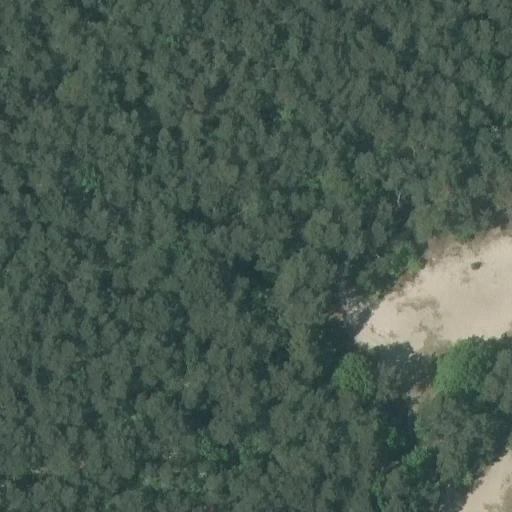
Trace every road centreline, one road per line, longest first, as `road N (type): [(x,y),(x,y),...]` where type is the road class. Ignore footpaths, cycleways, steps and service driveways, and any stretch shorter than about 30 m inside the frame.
road 1 (track): [(511,176),(215,245)]
road 2 (track): [(215,245),(0,300)]
